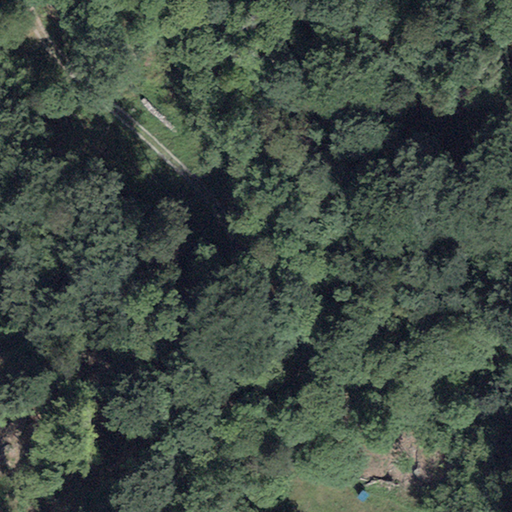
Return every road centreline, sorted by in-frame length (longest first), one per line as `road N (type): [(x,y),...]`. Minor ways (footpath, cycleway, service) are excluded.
road 1 (track): [(255,262),(301,360),(319,346),(331,303),(324,210),(303,118),(247,0)]
road 2 (track): [(21,0),(61,53),(214,200),(255,262)]
